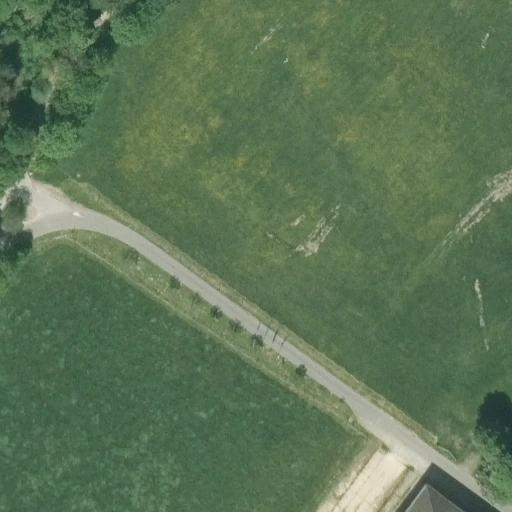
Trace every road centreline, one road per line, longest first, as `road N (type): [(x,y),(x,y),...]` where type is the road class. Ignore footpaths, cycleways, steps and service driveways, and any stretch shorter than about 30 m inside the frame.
road 1 (unclassified): [(0,245),(56,222),(88,220),(137,240),(511,509)]
road 2 (track): [(0,219),(90,44),(132,0)]
